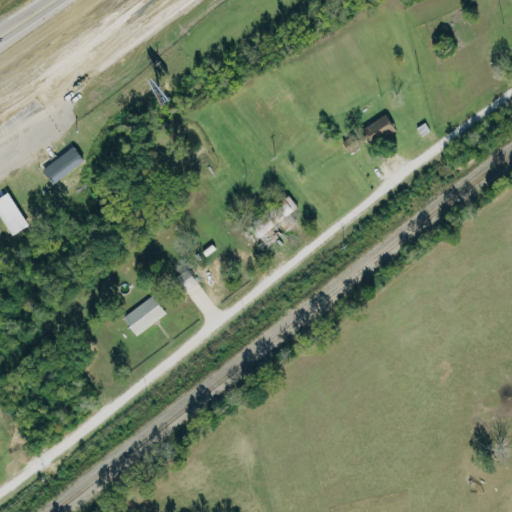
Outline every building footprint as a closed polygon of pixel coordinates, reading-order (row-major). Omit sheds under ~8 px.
[(402,135),(393,114),(365,127),(375,147),(402,135)] [(352,153),(364,145),(358,134),(345,141),(352,153)] [(46,171),(58,185),(90,159),(78,145),(46,171)] [(63,193),(73,189),(69,179),(58,184),(63,193)] [(0,204),(14,235),(33,227),(17,192),(0,199),(0,204)] [(142,335),(171,312),(157,294),(128,317),(142,335)]
